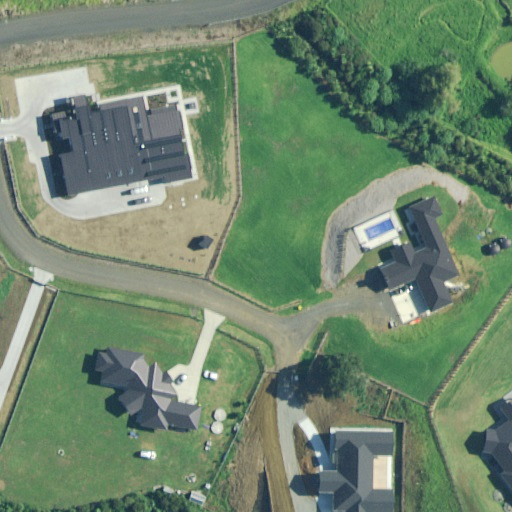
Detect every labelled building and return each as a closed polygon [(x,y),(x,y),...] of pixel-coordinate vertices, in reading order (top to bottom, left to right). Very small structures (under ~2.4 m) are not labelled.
[(58,153),(66,197),(163,178),(164,183),(191,178),(178,107),(146,113),(143,99),(89,109),(86,95),(72,98),(74,108),(49,112),(54,139),(67,137),(70,151),(58,153)] [(379,268),(388,287),(414,276),(429,311),(451,301),(441,279),(456,272),(432,220),(441,215),(433,197),(407,209),(424,247),(417,250),(411,238),(387,248),(393,261),(379,268)] [(103,371),(101,381),(127,386),(128,390),(117,398),(130,416),(141,408),(138,426),(168,431),(169,426),(199,431),(203,405),(170,400),(170,396),(174,394),(169,383),(172,382),(166,371),(162,373),(156,363),(149,365),(143,354),(107,347),(106,354),(98,352),(95,370),(103,371)] [(487,430),(482,450),(490,452),(504,472),(501,474),(511,489),(511,399),(500,408),(508,420),(493,431),(487,430)] [(393,511),(395,489),(372,488),(373,457),(394,457),(395,431),(333,429),(333,451),(336,451),(335,471),(319,471),(318,492),(333,492),(332,510),(348,510),(347,511),(393,511)]
